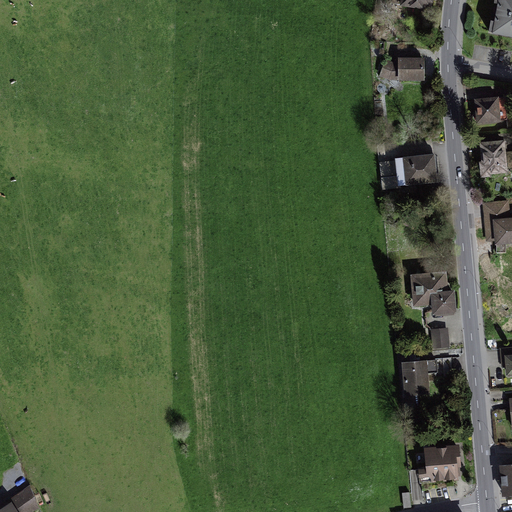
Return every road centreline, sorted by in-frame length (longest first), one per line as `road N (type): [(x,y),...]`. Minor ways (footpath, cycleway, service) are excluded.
road 1 (secondary): [(487,502),(447,62)]
road 2 (track): [(66,511),(0,148)]
